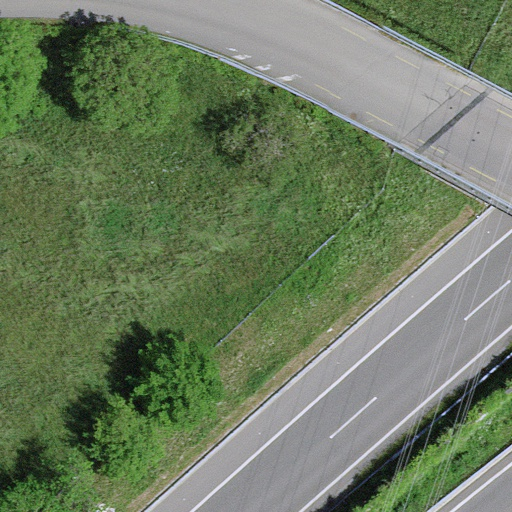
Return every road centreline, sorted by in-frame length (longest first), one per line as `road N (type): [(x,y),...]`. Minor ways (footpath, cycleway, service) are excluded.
road 1 (unclassified): [(511,152),(307,42),(182,0)]
road 2 (motorway): [(511,278),(247,511)]
